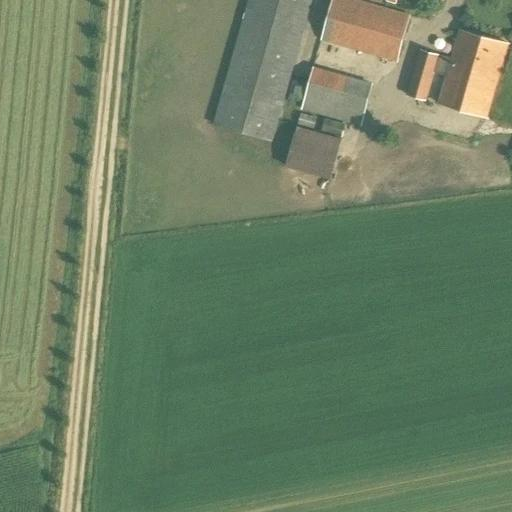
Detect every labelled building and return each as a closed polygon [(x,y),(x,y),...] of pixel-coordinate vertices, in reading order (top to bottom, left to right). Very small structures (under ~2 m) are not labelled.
[(311,0),(248,0),(213,125),(272,142),(311,0)] [(332,0),(321,40),(398,63),(410,15),(358,0),(332,0)] [(407,95),(426,101),(434,72),(446,76),(438,103),(487,118),(508,44),(460,30),(451,59),(420,49),(407,95)] [(302,109),(360,125),(372,83),(314,67),(302,109)] [(301,114),(298,124),(313,128),(316,118),(301,114)] [(325,118),(321,131),(342,137),(345,124),(325,118)] [(286,167),(330,179),(341,138),(297,126),(286,167)]
